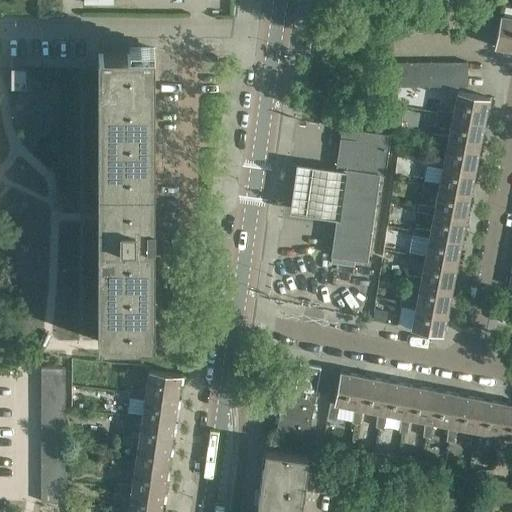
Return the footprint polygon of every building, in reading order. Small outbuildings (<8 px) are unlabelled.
[(511,16),(500,14),(493,46),(511,49),(511,16)] [(99,52),(99,54),(104,54),(102,340),(97,340),(98,341),(153,341),(154,221),(154,52),(99,52)] [(406,62),(394,62),(393,62),(393,86),(407,86),(406,62)] [(418,62),(406,62),(407,86),(419,86),(418,62)] [(430,62),(418,62),(419,86),(431,86),(430,62)] [(442,62),(430,62),(431,86),(442,86),(442,62)] [(454,62),(442,62),(442,86),(454,86),(454,62)] [(454,86),(458,85),(467,85),(467,62),(454,62),(454,86)] [(26,68),(11,68),(11,88),(26,88),(26,68)] [(458,85),(454,86),(442,86),(440,93),(455,96),(453,111),(452,115),(484,121),(489,97),(457,91),(458,85)] [(451,120),(448,134),(447,138),(480,145),(484,121),(452,115),(453,111),(437,109),(436,117),(451,120)] [(430,124),(413,121),(411,130),(429,133),(430,124)] [(367,260),(379,173),(386,174),(392,134),(378,132),(337,126),(337,128),(342,128),(337,163),(338,163),(340,170),(343,170),(336,219),(331,255),(367,260)] [(447,143),(444,158),(443,162),(475,168),(480,145),(447,138),(448,134),(432,133),(431,140),(447,143)] [(427,164),(432,165),(442,167),(439,181),(439,185),(471,191),(475,168),(443,162),(444,158),(428,156),(427,164)] [(343,170),(340,170),(294,163),(287,211),(336,219),(343,170)] [(437,190),(435,205),(434,209),(466,216),(471,191),(439,185),(439,181),(424,180),(422,187),(437,190)] [(433,214),(430,229),(429,233),(462,239),(466,216),(434,209),(435,205),(419,203),(417,211),(433,214)] [(430,229),(414,227),(413,234),(429,238),(425,252),(425,256),(457,262),(462,239),(429,233),(430,229)] [(425,252),(410,251),(408,258),(424,261),(421,276),(421,280),(453,286),(457,262),(425,256),(425,252)] [(419,284),(417,300),(416,303),(448,309),(453,286),(421,280),(421,276),(405,274),(404,281),(419,284)] [(414,308),(411,327),(443,334),(448,309),(416,303),(417,300),(400,298),(399,305),(414,308)] [(384,322),(386,312),(375,310),(373,320),(384,322)] [(308,431),(321,366),(301,362),(289,360),(284,385),(276,425),(276,427),(308,433),(308,432),(308,431)] [(133,363),(132,372),(142,374),(141,379),(147,380),(146,389),(145,393),(177,398),(181,374),(148,369),(149,366),(133,363)] [(41,367),(41,381),(65,380),(65,367),(41,367)] [(327,416),(335,418),(338,403),(353,406),(358,407),(364,375),(340,370),(333,402),(329,401),(327,416)] [(358,407),(353,406),(351,422),(358,423),(362,408),(377,411),(381,412),(387,379),(364,375),(358,407)] [(381,412),(377,411),(375,426),(382,427),(386,412),(401,415),(404,416),(411,384),(387,379),(381,412)] [(41,381),(41,393),(65,392),(65,380),(41,381)] [(404,416),(401,415),(399,431),(406,432),(409,417),(424,420),(429,420),(435,388),(411,384),(404,416)] [(429,420),(424,420),(423,435),(430,436),(433,422),(447,424),(452,425),(458,393),(435,388),(429,420)] [(145,398),(142,413),(142,417),(174,422),(177,398),(145,393),(146,389),(129,389),(128,395),(145,398)] [(41,393),(41,405),(65,404),(65,392),(41,393)] [(452,425),(447,424),(446,440),(453,441),(456,426),(471,428),(475,429),(482,397),(458,393),(452,425)] [(475,429),(471,428),(469,444),(477,446),(480,431),(495,434),(499,434),(506,402),(482,397),(475,429)] [(499,434),(495,434),(493,449),(500,450),(504,435),(511,436),(511,402),(506,402),(499,434)] [(41,405),(41,417),(65,416),(65,404),(41,405)] [(142,417),(142,413),(126,412),(125,420),(141,422),(139,438),(138,441),(170,446),(174,422),(142,417)] [(41,417),(41,429),(65,428),(65,416),(41,417)] [(41,429),(41,441),(65,440),(65,428),(41,429)] [(138,441),(139,438),(123,436),(122,443),(138,446),(135,460),(135,465),(167,469),(170,446),(138,441)] [(41,441),(41,453),(65,452),(65,440),(41,441)] [(264,448),(255,511),(299,511),(308,455),(264,448)] [(41,453),(41,465),(65,464),(65,452),(41,453)] [(134,470),(132,485),(131,488),(163,493),(167,469),(135,465),(135,460),(120,460),(119,467),(134,470)] [(41,465),(41,477),(65,476),(65,464),(41,465)] [(41,477),(41,489),(65,488),(65,476),(41,477)] [(131,494),(129,508),(128,511),(160,511),(163,493),(131,488),(132,485),(116,484),(115,491),(131,494)] [(41,489),(41,500),(41,501),(65,500),(65,488),(41,489)]
